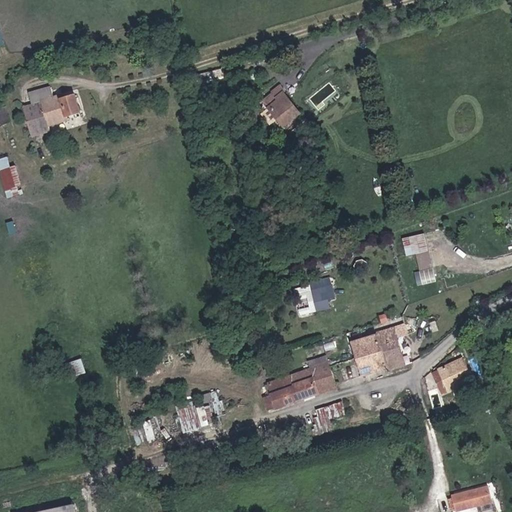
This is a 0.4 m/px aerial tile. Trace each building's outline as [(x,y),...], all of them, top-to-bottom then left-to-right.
[(282,128),(302,112),(281,84),(260,100),(282,128)] [(54,107),(63,133),(79,127),(78,121),(89,117),(85,104),(72,107),(70,103),(54,107)] [(23,127),(43,121),(39,106),(18,112),(23,127)] [(15,164),(11,165),(8,155),(0,156),(0,169),(7,196),(23,192),(15,164)] [(434,272),(429,255),(414,258),(418,276),(434,272)] [(332,276),(312,279),(316,310),(331,307),(329,298),(335,297),(332,276)] [(302,314),(317,309),(309,283),(293,288),(302,314)] [(374,351),(380,370),(392,366),(389,349),(403,345),(398,326),(380,332),(385,347),(374,351)] [(366,374),(380,370),(374,351),(360,355),(366,374)] [(173,361),(170,353),(157,357),(159,365),(173,361)] [(349,379),(366,374),(360,355),(343,361),(349,379)] [(71,375),(86,372),(83,357),(68,361),(71,375)] [(450,375),(467,369),(463,357),(446,364),(450,375)] [(333,365),(339,383),(349,379),(343,361),(333,365)] [(300,388),(304,399),(322,393),(320,389),(339,383),(333,365),(318,370),(321,381),(300,388)] [(470,375),(467,369),(450,375),(452,382),(470,375)] [(318,370),(297,377),(300,388),(321,381),(318,370)] [(273,385),(276,396),(300,388),(297,377),(273,385)] [(214,391),(218,403),(233,398),(230,386),(214,391)] [(276,396),(279,407),(304,399),(300,388),(276,396)] [(176,404),(183,431),(221,422),(213,390),(197,394),(198,399),(176,404)] [(345,401),(315,406),(318,432),(349,428),(345,401)] [(149,440),(157,438),(151,421),(144,423),(149,440)] [(499,478),(462,486),(465,502),(502,493),(499,478)] [(74,511),(73,503),(26,511),(74,511)]
